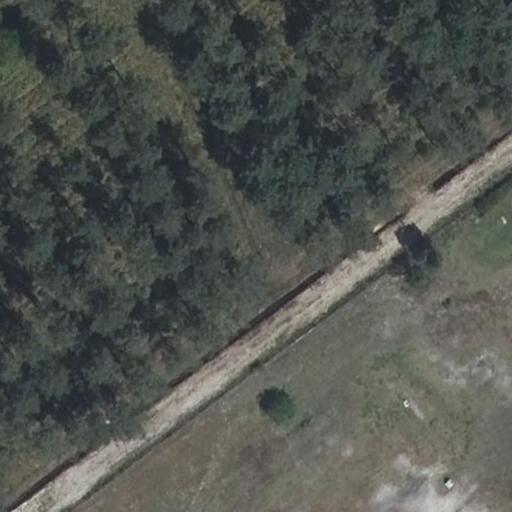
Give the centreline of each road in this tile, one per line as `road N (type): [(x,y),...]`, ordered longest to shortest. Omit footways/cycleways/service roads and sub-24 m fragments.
road 1 (track): [(511,102),(0,488)]
road 2 (track): [(31,511),(511,147)]
